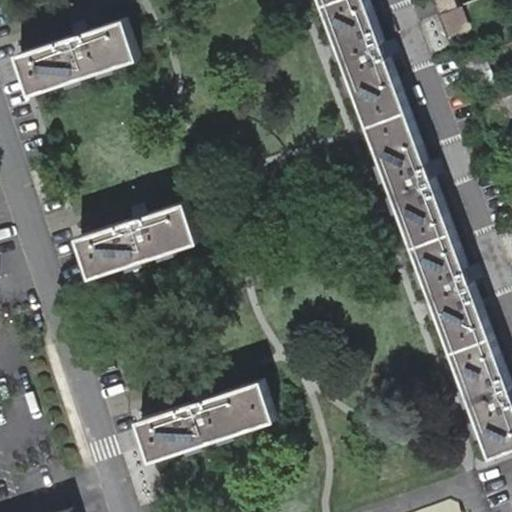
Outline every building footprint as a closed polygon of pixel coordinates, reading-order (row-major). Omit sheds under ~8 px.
[(327,0),(472,386),(497,454),(511,448),(511,376),(372,0),(327,0)] [(451,0),(446,0),(438,3),(443,15),(455,10),(451,0)] [(455,10),(443,15),(449,31),(465,25),(458,9),(455,10)] [(131,19),(24,55),(37,94),(144,60),(131,19)] [(465,25),(449,31),(452,38),(467,32),(465,25)] [(463,66),(474,93),(497,85),(486,57),(463,66)] [(505,108),(511,127),(511,87),(495,94),(501,110),(505,108)] [(191,202),(84,237),(96,274),(203,240),(191,202)] [(158,458),(281,418),(267,379),(145,419),(158,458)] [(448,511),(459,511),(459,501),(447,503),(448,511)]
